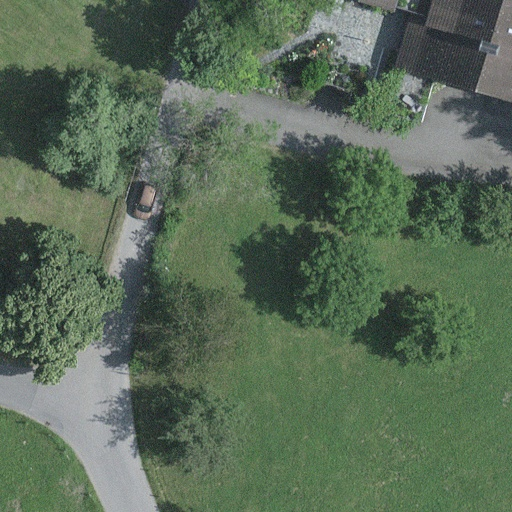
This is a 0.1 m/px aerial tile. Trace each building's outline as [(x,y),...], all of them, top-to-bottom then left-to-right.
[(399,0),(348,0),(395,14),(399,0)] [(480,91),(507,0),(417,0),(404,47),(398,67),(436,78),(480,91)] [(511,0),(507,0),(480,91),(511,100),(511,0)] [(339,28),(323,83),(357,93),(373,38),(339,28)] [(373,38),(357,93),(353,105),(422,125),(436,78),(398,67),(404,47),(373,38)]
